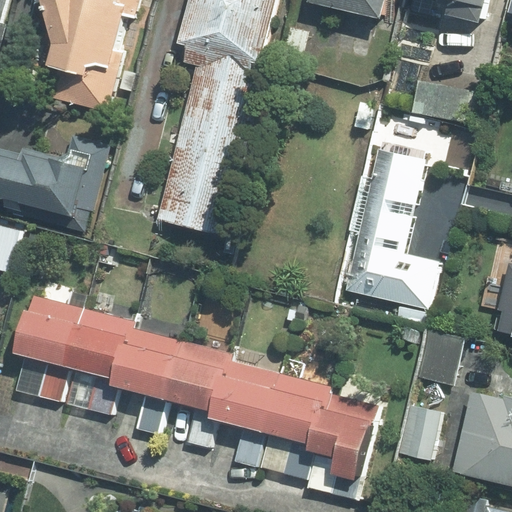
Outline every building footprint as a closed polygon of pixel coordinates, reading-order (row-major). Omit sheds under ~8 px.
[(0,0),(0,54),(16,0),(0,0)] [(44,0),(57,47),(50,72),(64,75),(56,103),(110,118),(128,53),(120,50),(132,7),(108,0),(44,0)] [(204,0),(188,68),(205,72),(168,229),(233,244),(290,0),(204,0)] [(402,0),(323,0),(321,13),(396,29),(402,0)] [(498,35),(504,0),(422,0),(422,2),(465,10),(462,28),(498,35)] [(486,97),(427,86),(421,120),(480,131),(486,97)] [(69,168),(0,148),(0,201),(92,228),(115,148),(78,137),(69,168)] [(408,259),(429,158),(382,149),(352,295),(434,312),(443,267),(408,259)] [(22,228),(0,223),(0,268),(13,272),(22,228)] [(511,295),(502,337),(511,339),(511,295)] [(143,326),(43,302),(27,366),(128,390),(126,398),(227,422),(225,432),(325,456),(323,465),(351,472),(348,488),(373,494),(387,436),(381,434),(386,413),(336,401),(338,392),(240,368),(242,360),(141,336),(143,326)] [(456,387),(468,341),(432,332),(420,378),(456,387)] [(511,400),(480,393),(460,476),(511,488),(511,400)] [(445,409),(413,402),(401,457),(432,464),(445,409)]
